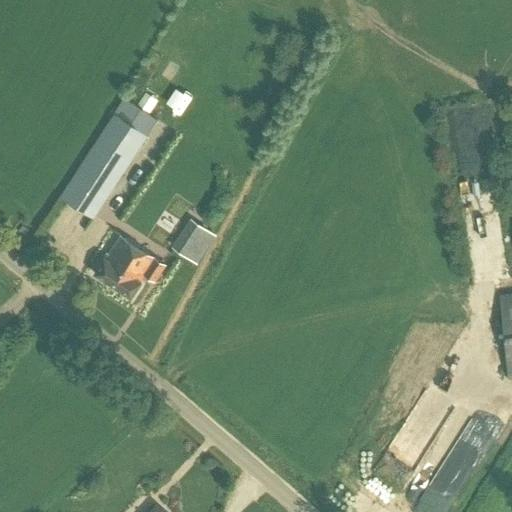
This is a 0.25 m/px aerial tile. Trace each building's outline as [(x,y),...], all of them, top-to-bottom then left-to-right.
[(93,219),(148,135),(142,131),(153,114),(125,95),(114,113),(59,196),(93,219)] [(497,187),(490,146),(468,150),(475,191),(497,187)] [(185,215),(164,245),(186,259),(206,230),(185,215)] [(167,264),(120,234),(108,253),(106,252),(103,256),(104,257),(94,273),(131,297),(141,281),(140,281),(144,275),(155,282),(167,264)] [(508,379),(511,379),(511,292),(500,294),(508,379)] [(64,511),(105,511),(99,506),(107,498),(91,483),(64,511)]
